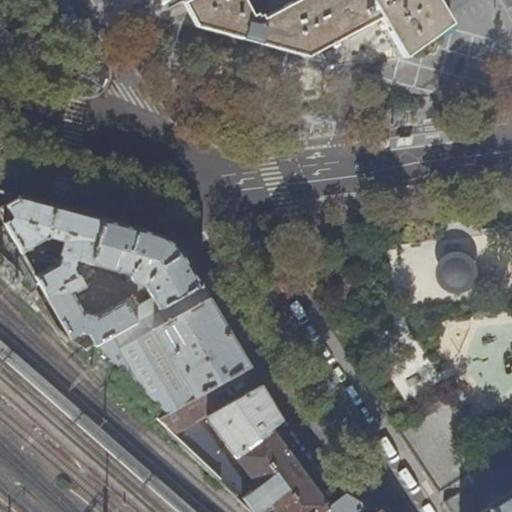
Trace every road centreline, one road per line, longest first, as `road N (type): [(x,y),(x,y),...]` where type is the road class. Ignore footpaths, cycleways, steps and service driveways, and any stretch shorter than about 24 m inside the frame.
road 1 (residential): [(191,174),(405,511)]
road 2 (primary): [(191,174),(345,176),(511,149)]
road 3 (residential): [(191,174),(81,0)]
road 4 (primary): [(0,109),(191,174)]
